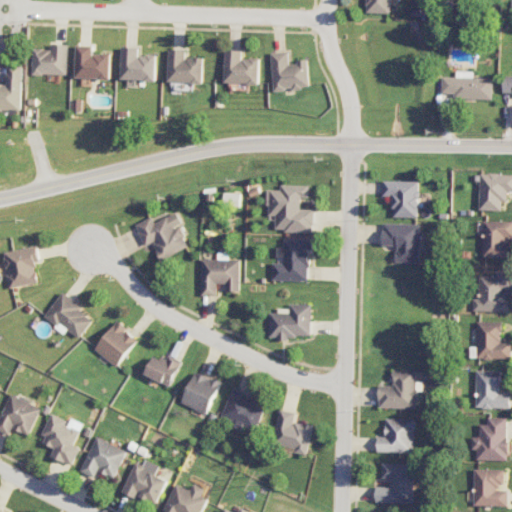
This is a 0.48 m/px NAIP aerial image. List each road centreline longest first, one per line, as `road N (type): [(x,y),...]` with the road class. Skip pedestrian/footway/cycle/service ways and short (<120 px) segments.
road 1 (tertiary): [(511,146),(230,146),(0,199)]
road 2 (residential): [(342,511),(352,145)]
road 3 (residential): [(346,384),(282,372),(178,320),(91,245)]
road 4 (residential): [(328,18),(43,9)]
road 5 (residential): [(328,0),(330,41),(352,102),(352,145)]
